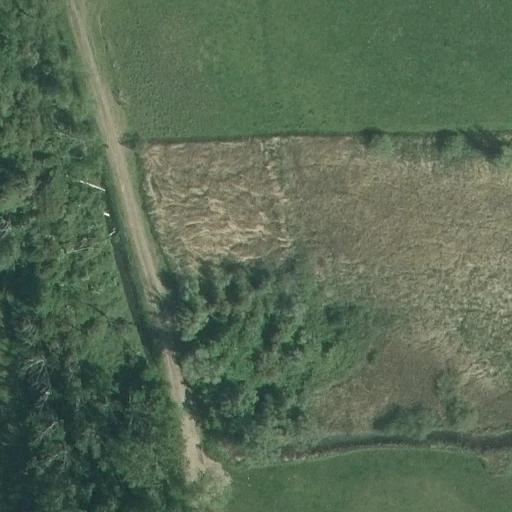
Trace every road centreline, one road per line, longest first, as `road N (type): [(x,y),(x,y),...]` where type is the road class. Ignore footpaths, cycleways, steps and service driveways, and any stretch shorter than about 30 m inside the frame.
road 1 (track): [(117,511),(61,260),(0,42)]
road 2 (track): [(71,0),(183,398),(194,466)]
